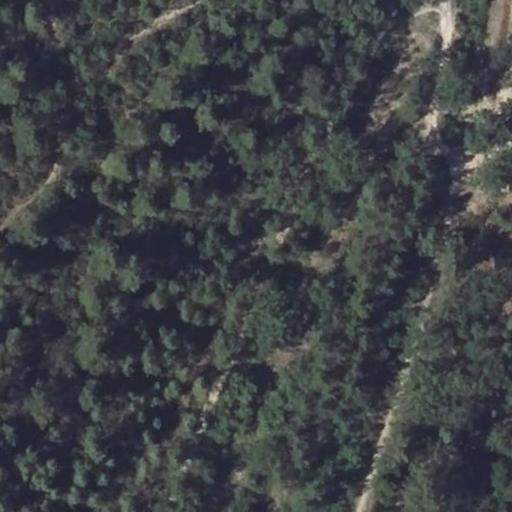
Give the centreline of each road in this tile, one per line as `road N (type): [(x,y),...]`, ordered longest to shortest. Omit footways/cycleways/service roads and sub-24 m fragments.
road 1 (track): [(358,511),(461,195)]
road 2 (track): [(461,195),(498,0)]
